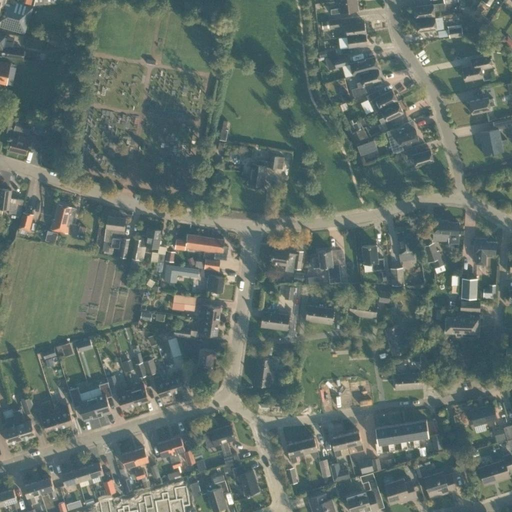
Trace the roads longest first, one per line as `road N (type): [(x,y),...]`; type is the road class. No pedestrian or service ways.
road 1 (residential): [(382,407),(493,384),(508,221)]
road 2 (tertiary): [(252,225),(160,210),(0,159)]
road 3 (residential): [(0,466),(225,398)]
road 4 (unclassified): [(458,198),(435,96),(403,49),(391,0)]
road 5 (tertiary): [(458,198),(252,225)]
road 6 (residential): [(382,407),(373,342),(361,332),(236,339)]
road 7 (residential): [(261,423),(382,407)]
